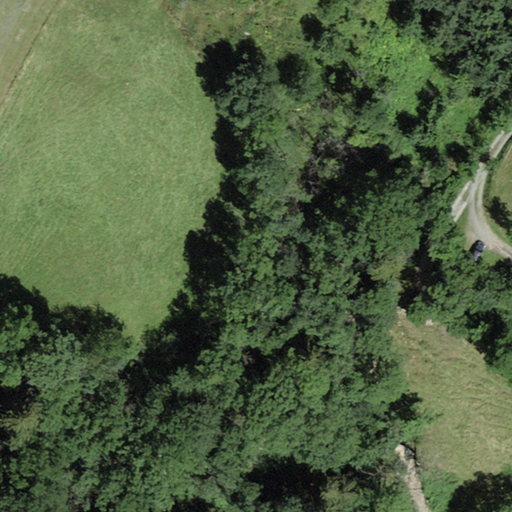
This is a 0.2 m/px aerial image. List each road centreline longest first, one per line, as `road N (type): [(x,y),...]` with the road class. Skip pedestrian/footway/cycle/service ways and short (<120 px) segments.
road 1 (track): [(474,198),(445,221),(430,250),(426,287),(511,361)]
road 2 (track): [(511,129),(473,187),(483,224),(511,252)]
